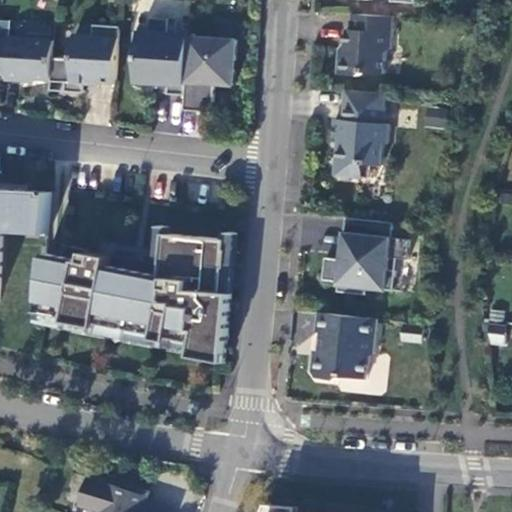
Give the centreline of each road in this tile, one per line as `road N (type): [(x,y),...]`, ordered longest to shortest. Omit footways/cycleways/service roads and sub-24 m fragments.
road 1 (residential): [(243,452),(272,157)]
road 2 (residential): [(272,157),(0,132)]
road 3 (residential): [(511,471),(243,452)]
road 4 (residential): [(243,452),(0,399)]
road 5 (residential): [(272,157),(282,0)]
